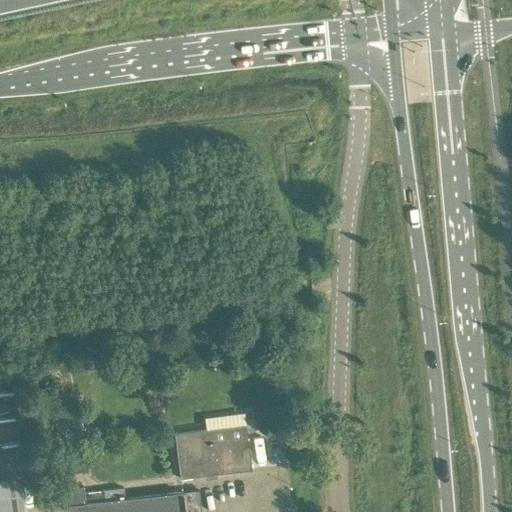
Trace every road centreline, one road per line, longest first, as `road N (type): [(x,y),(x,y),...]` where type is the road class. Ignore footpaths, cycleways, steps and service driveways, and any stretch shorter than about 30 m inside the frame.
road 1 (secondary): [(488,511),(441,30)]
road 2 (secondary): [(393,35),(447,511)]
road 3 (unclassified): [(355,38),(357,158),(342,271),(342,511)]
road 4 (trunk): [(0,82),(355,38)]
